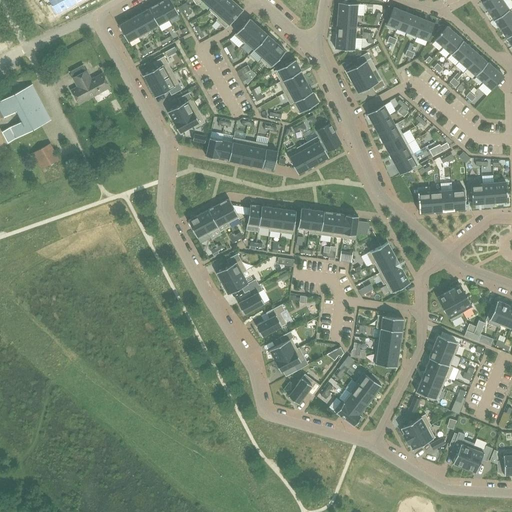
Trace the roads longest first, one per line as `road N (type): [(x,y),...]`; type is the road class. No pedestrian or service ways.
road 1 (residential): [(93,17),(163,142),(161,212),(250,366),(263,413),(372,445)]
road 2 (residential): [(448,256),(376,191),(323,61),(307,44)]
road 3 (track): [(106,199),(0,0)]
road 4 (residential): [(448,256),(421,274),(421,347),(372,445)]
road 5 (residential): [(372,445),(441,489),(511,493)]
